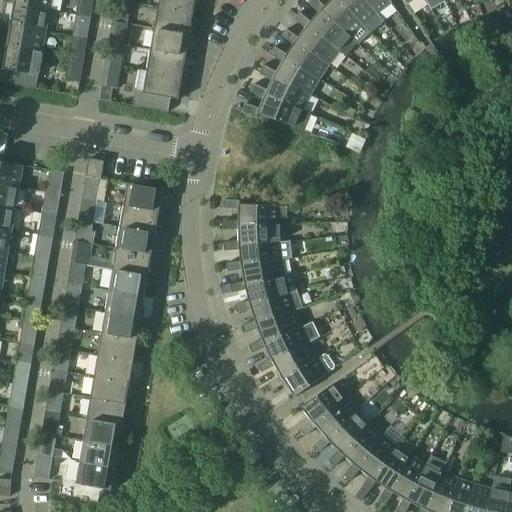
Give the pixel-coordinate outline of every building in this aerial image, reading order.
[(15,0),(15,4),(50,10),(51,0),(15,0)] [(117,0),(116,0),(115,9),(130,12),(132,3),(117,0)] [(159,0),(158,7),(194,13),(195,0),(159,0)] [(318,0),(311,0),(309,3),(319,13),(322,10),(357,43),(359,44),(370,32),(340,0),(331,0),(325,7),(318,0)] [(340,0),(370,32),(384,20),(378,13),(366,0),(340,0)] [(366,0),(378,13),(392,3),(390,0),(366,0)] [(15,4),(11,26),(46,32),(50,10),(15,4)] [(78,6),(77,15),(92,18),(93,9),(78,6)] [(158,7),(155,29),(190,35),(194,13),(158,7)] [(300,12),(295,19),(306,28),(309,25),(340,51),(346,56),(357,43),(322,10),(319,13),(312,22),(300,12)] [(77,15),(73,36),(88,39),(92,18),(77,15)] [(113,21),(110,42),(125,45),(128,46),(131,33),(127,33),(128,24),(113,21)] [(282,36),(294,45),(296,41),(329,65),(340,51),(309,25),(306,28),(299,38),(287,29),(282,36)] [(11,26),(7,47),(43,53),(46,32),(11,26)] [(155,29),(151,50),(186,56),(190,35),(155,29)] [(270,54),(283,62),(285,58),(320,79),(329,65),(296,41),(294,45),(287,54),(275,47),(270,54)] [(110,42),(108,52),(123,54),(125,45),(110,42)] [(43,53),(7,47),(3,70),(4,70),(5,69),(9,70),(7,84),(36,89),(43,53)] [(71,49),(69,58),(84,60),(86,51),(71,49)] [(151,50),(147,71),(183,77),(186,56),(151,50)] [(84,60),(69,58),(68,66),(83,69),(84,60)] [(260,73),(273,79),(275,76),(311,95),(320,79),(285,58),(283,62),(277,72),(264,65),(260,73)] [(106,64),(100,100),(110,102),(113,88),(117,89),(121,66),(106,64)] [(183,77),(147,71),(144,93),(136,92),(134,106),(169,112),(171,98),(178,99),(178,100),(179,100),(183,77)] [(251,92),(264,98),(266,94),(303,111),(311,95),(275,76),(273,79),(268,90),(254,84),(251,92)] [(266,94),(264,98),(260,108),(246,103),(243,112),(258,117),(259,113),(305,131),(312,115),(303,111),(266,94)] [(347,105),(344,111),(356,117),(359,112),(347,105)] [(347,143),(346,147),(352,149),(359,152),(360,149),(361,148),(347,143)] [(89,158),(86,176),(101,179),(102,179),(105,161),(89,158)] [(0,184),(19,188),(23,166),(0,161),(0,184)] [(101,179),(86,176),(85,185),(100,188),(101,179)] [(48,183),(46,192),(61,195),(63,186),(48,183)] [(0,184),(0,206),(16,209),(19,188),(0,184)] [(128,184),(124,206),(159,212),(163,189),(162,189),(128,184)] [(61,195),(46,192),(44,201),(59,204),(61,195)] [(98,201),(83,198),(81,207),(96,210),(98,201)] [(239,209),(239,221),(239,225),(279,224),(287,224),(288,207),(240,204),(241,201),(225,200),(224,208),(239,209)] [(0,206),(0,228),(12,230),(16,209),(0,206)] [(124,206),(120,227),(156,233),(159,212),(124,206)] [(77,229),(92,231),(94,222),(79,220),(77,229)] [(239,230),(239,241),(240,245),(280,242),(279,224),(239,225),(239,221),(224,221),(224,230),(239,230)] [(40,226),(39,235),(54,237),(55,229),(40,226)] [(120,227),(117,248),(152,254),(156,233),(120,227)] [(0,228),(0,250),(8,251),(12,230),(0,228)] [(54,237),(39,235),(37,244),(52,246),(54,237)] [(75,241),(72,262),(87,265),(90,266),(93,252),(89,252),(91,244),(75,241)] [(240,250),(241,261),(242,266),(282,260),(292,258),(290,241),(280,242),(240,245),(239,241),(225,242),(226,251),(240,250)] [(112,259),(111,260),(112,261),(112,262),(112,263),(113,264),(114,265),(113,270),(148,276),(152,254),(117,248),(116,254),(115,254),(114,255),(113,256),(112,257),(112,258),(112,259)] [(0,250),(0,271),(5,273),(8,251),(0,250)] [(243,270),(245,281),(246,285),(285,277),(282,260),(242,266),(241,261),(227,263),(228,272),(243,270)] [(87,265),(72,262),(70,271),(85,274),(87,265)] [(33,269),(31,277),(46,280),(48,271),(33,269)] [(113,270),(109,291),(145,297),(148,276),(113,270)] [(247,290),(249,301),(251,305),(296,292),(292,275),(285,277),(246,285),(245,281),(230,284),(232,293),(247,290)] [(46,280),(31,277),(30,286),(45,289),(46,280)] [(83,286),(68,284),(66,293),(81,295),(83,286)] [(219,287),(221,295),(232,293),(230,284),(219,287)] [(109,291),(106,312),(141,318),(145,297),(109,291)] [(252,310),(255,320),(257,325),(295,311),(302,309),(296,292),(251,305),(249,301),(235,305),(238,314),(252,310)] [(63,314),(78,316),(79,307),(64,305),(63,314)] [(25,311),(24,320),(39,323),(40,314),(25,311)] [(258,329),(263,339),(264,343),(302,328),(295,311),(257,325),(255,320),(242,325),(245,334),(258,329)] [(106,312),(102,334),(137,340),(141,318),(106,312)] [(39,323),(24,320),(22,329),(37,332),(39,323)] [(266,348),(271,358),(273,362),(309,343),(318,339),(311,324),(302,328),(264,343),(263,339),(249,345),(253,353),(266,348)] [(59,335),(74,338),(75,329),(60,326),(59,335)] [(102,334),(98,355),(134,361),(137,340),(102,334)] [(275,366),(281,376),(283,379),(317,359),(309,343),(273,362),(271,358),(258,365),(262,372),(275,366)] [(57,348),(55,357),(70,360),(72,351),(57,348)] [(18,354),(17,363),(31,366),(33,357),(18,354)] [(283,379),(281,376),(269,383),(273,391),(286,383),(295,398),(296,397),(296,396),(328,374),(328,373),(334,368),(335,366),(327,354),(325,354),(317,359),(283,379)] [(98,355),(95,377),(130,383),(134,361),(98,355)] [(31,366),(17,363),(15,372),(30,375),(31,366)] [(53,369),(52,378),(67,381),(68,372),(53,369)] [(95,377),(91,398),(126,404),(130,383),(95,377)] [(306,436),(317,427),(314,423),(346,398),(335,383),(302,406),(302,405),(301,406),(311,420),(300,429),(306,436)] [(48,400),(63,402),(64,393),(49,391),(48,400)] [(11,397),(9,406),(24,408),(26,399),(11,397)] [(91,398),(87,419),(123,425),(126,404),(91,398)] [(320,452),(331,442),(328,439),(357,411),(346,398),(314,423),(317,427),(325,435),(314,445),(320,452)] [(24,408),(9,406),(8,415),(23,417),(24,408)] [(335,467),(345,456),(342,453),(369,423),(357,411),(328,439),(331,442),(339,450),(329,461),(335,467)] [(44,421),(59,423),(61,414),(46,412),(44,421)] [(87,419),(84,440),(119,447),(123,425),(87,419)] [(351,481),(360,469),(357,467),(383,435),(369,423),(342,453),(345,456),(354,464),(344,475),(351,481)] [(41,442),(56,445),(57,436),(42,433),(41,442)] [(368,493),(377,481),(373,479),(397,446),(383,435),(357,467),(360,469),(370,476),(361,488),(368,493)] [(3,439),(2,448),(17,451),(18,442),(3,439)] [(84,440),(80,462),(115,468),(119,447),(84,440)] [(386,505),(394,493),(390,490),(412,456),(397,446),(373,479),(377,481),(386,488),(379,500),(386,505)] [(17,451),(2,448),(0,457),(15,460),(17,451)] [(38,454),(37,463),(57,467),(60,464),(61,458),(38,454)] [(398,511),(406,511),(411,502),(408,500),(427,465),(412,456),(390,490),(394,493),(404,498),(397,511),(398,511)] [(429,511),(430,511),(426,509),(442,472),(447,463),(431,456),(427,465),(408,500),(411,502),(422,507),(419,511),(429,511)] [(115,468),(80,462),(76,484),(110,490),(110,491),(111,491),(115,468)] [(446,511),(459,479),(442,472),(426,509),(430,511),(431,511),(446,511)] [(492,489),(487,511),(506,511),(510,492),(511,481),(495,477),(492,489)] [(0,479),(0,487),(11,488),(12,480),(0,479)] [(467,511),(476,485),(459,479),(446,511),(467,511)] [(487,511),(492,489),(476,485),(467,511),(487,511)] [(11,488),(0,487),(0,496),(11,497),(11,488)] [(361,488),(355,497),(362,502),(368,493),(361,488)] [(98,504),(107,506),(110,493),(100,491),(98,504)]
